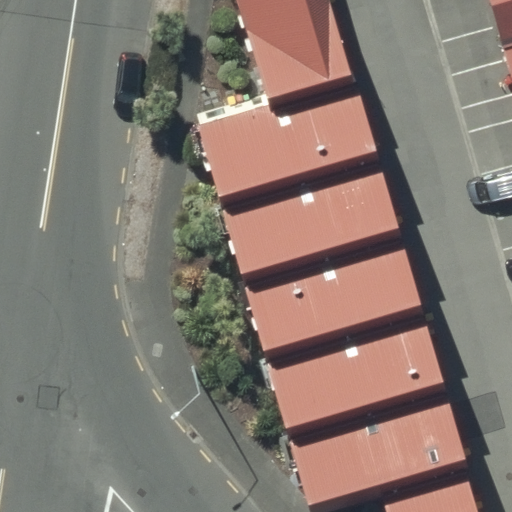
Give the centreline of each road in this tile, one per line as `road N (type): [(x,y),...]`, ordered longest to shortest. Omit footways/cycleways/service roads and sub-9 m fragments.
road 1 (tertiary): [(12,367),(74,0)]
road 2 (tertiary): [(142,511),(12,367)]
